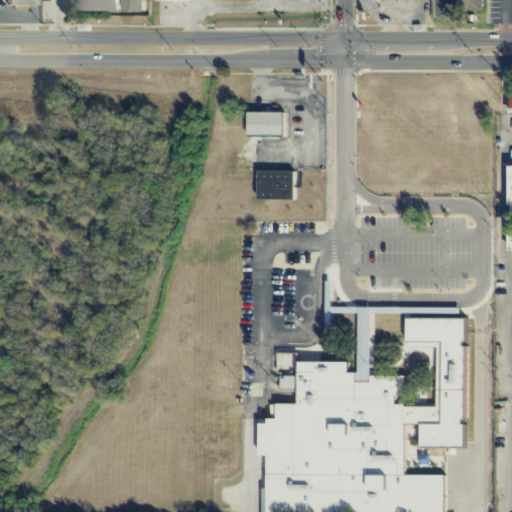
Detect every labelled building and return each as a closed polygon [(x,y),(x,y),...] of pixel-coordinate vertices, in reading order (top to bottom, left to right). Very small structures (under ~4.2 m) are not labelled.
[(78,0),(78,10),(122,10),(122,0),(78,0)] [(147,0),(125,0),(125,10),(147,10),(147,0)] [(485,0),(457,0),(457,11),(485,11),(485,0)] [(285,112),(249,112),(249,136),(285,136),(285,112)] [(296,200),(296,170),(260,170),(260,200),(296,200)] [(461,310),(437,310),(437,318),(461,319),(461,310)] [(446,511),(447,476),(407,475),(408,404),(399,404),(399,396),(407,396),(407,376),(374,375),(374,382),(360,382),(360,373),(352,373),(352,363),(303,362),(302,404),(281,404),(281,419),(271,418),(271,423),(263,423),(263,456),(271,456),(271,489),(265,489),(264,511),(446,511)]
